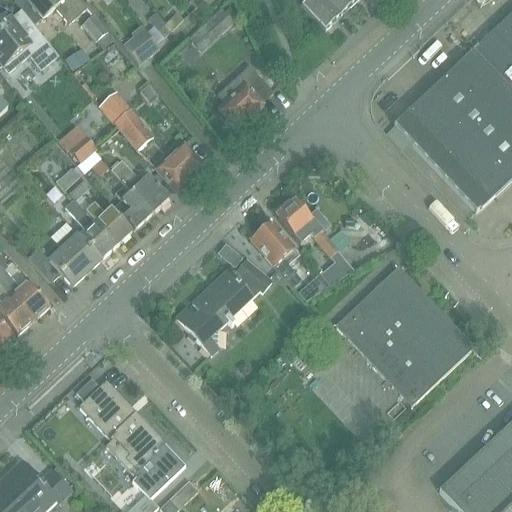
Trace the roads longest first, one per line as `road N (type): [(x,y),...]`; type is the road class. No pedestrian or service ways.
road 1 (residential): [(113,303),(322,110)]
road 2 (residential): [(292,511),(113,303)]
road 3 (unclassified): [(495,292),(322,110)]
road 4 (unknown): [(511,361),(416,478),(411,511)]
road 5 (residential): [(322,110),(439,0)]
road 6 (residential): [(0,408),(113,303)]
road 7 (unknown): [(267,0),(322,110)]
